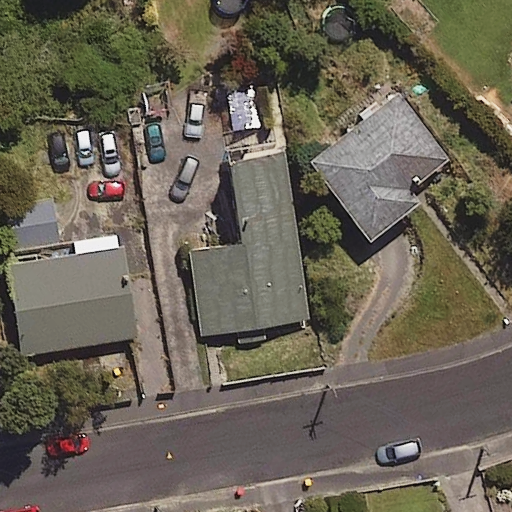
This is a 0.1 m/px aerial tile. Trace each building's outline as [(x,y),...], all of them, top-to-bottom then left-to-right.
[(511,71),(502,82),(511,91),(511,71)] [(443,158),(390,88),(299,158),(362,240),(414,200),(405,188),(443,158)] [(303,319),(279,149),(221,157),(233,241),(187,247),(200,334),(303,319)] [(53,194),(7,198),(11,246),(57,242),(53,194)] [(137,335),(123,230),(72,236),(74,246),(10,255),(23,351),(137,335)]
